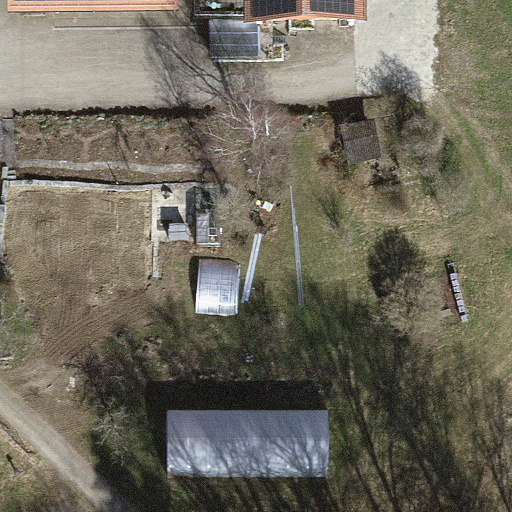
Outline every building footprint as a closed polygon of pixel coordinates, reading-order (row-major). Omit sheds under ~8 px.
[(1,0),(1,13),(164,12),(163,0),(235,0),(236,14),(355,13),(354,0),(1,0)] [(367,116),(336,121),(341,159),(373,155),(367,116)] [(281,349),(281,385),(360,385),(360,350),(281,349)] [(222,353),(66,354),(66,396),(222,395),(222,353)] [(172,406),(172,472),(334,473),(334,407),(172,406)] [(0,511),(69,511),(25,466),(0,490),(0,511)]
